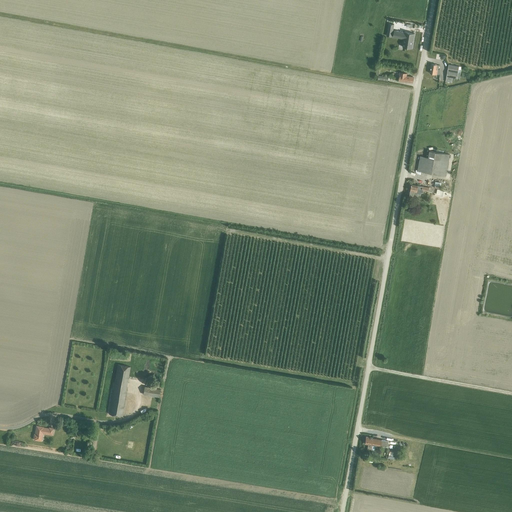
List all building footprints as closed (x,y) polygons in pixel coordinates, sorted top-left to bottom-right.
[(386,25),(384,33),(391,34),(392,27),(386,25)] [(405,32),(394,30),(393,37),(404,39),(402,46),(412,48),(413,43),(412,43),(412,40),(413,40),(414,33),(405,32)] [(439,65),(431,64),(430,73),(438,74),(439,70),(438,70),(439,65)] [(459,78),(461,67),(448,64),(445,81),(452,82),(452,77),(459,78)] [(400,72),(399,80),(413,82),(414,77),(406,76),(406,73),(400,72)] [(446,176),(450,154),(429,151),(428,157),(420,156),(417,171),(446,176)] [(450,185),(434,182),(433,187),(449,190),(450,185)] [(415,191),(417,192),(417,190),(423,191),(423,190),(428,191),(429,187),(418,185),(418,186),(412,184),(410,195),(414,196),(415,191)] [(130,367),(118,364),(116,376),(109,414),(122,416),(128,378),(130,367)] [(160,389),(144,386),(143,394),(159,397),(160,389)] [(34,434),(34,438),(35,438),(34,439),(41,440),(42,433),(52,434),(53,428),(49,427),(49,428),(43,427),(36,426),(35,434),(34,434)] [(368,452),(373,453),(373,451),(372,451),(372,450),(375,450),(376,445),(387,447),(388,441),(372,438),(366,436),(364,443),(368,444),(367,449),(368,449),(368,452)]
